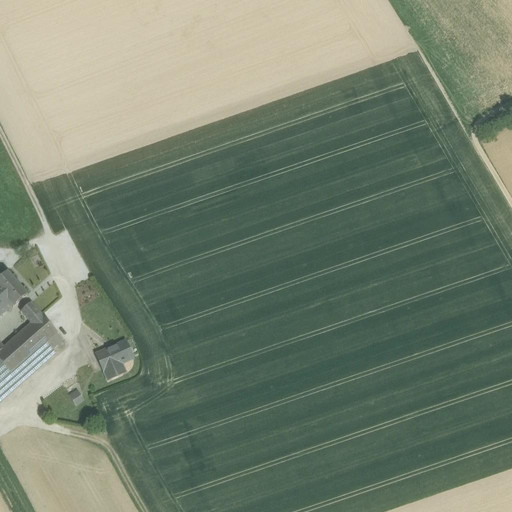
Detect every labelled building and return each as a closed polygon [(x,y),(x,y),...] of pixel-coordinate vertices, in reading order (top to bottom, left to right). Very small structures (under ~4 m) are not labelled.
[(27,295),(8,273),(3,276),(0,279),(0,292),(13,307),(13,308),(27,295)] [(0,352),(4,349),(3,349),(0,344),(0,317),(13,307),(0,292),(0,352)] [(31,303),(21,312),(31,324),(42,315),(31,303)] [(31,324),(3,349),(4,349),(0,352),(0,361),(12,375),(46,344),(58,334),(42,315),(31,324)] [(58,334),(46,344),(52,350),(64,340),(58,334)] [(64,340),(52,350),(55,355),(57,356),(69,346),(64,340)] [(126,342),(96,355),(108,382),(124,375),(119,365),(133,359),(126,342)] [(46,344),(12,375),(0,385),(0,404),(55,355),(52,350),(46,344)] [(0,385),(12,375),(0,361),(0,385)] [(66,386),(72,395),(77,392),(79,391),(73,382),(66,386)] [(72,395),(71,396),(76,405),(83,401),(77,392),(72,395)]
